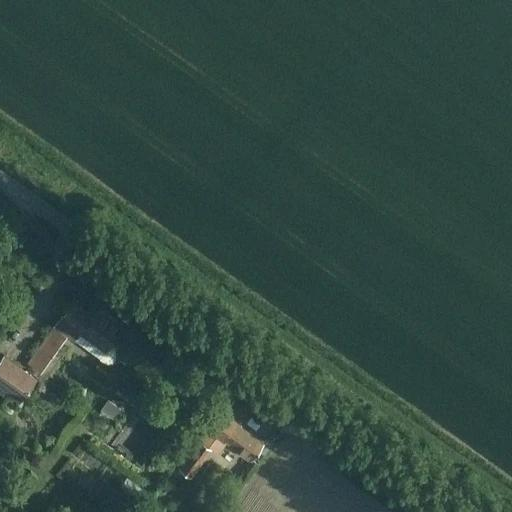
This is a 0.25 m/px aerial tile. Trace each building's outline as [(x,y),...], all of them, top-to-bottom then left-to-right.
[(71,301),(27,363),(42,373),(67,337),(75,343),(81,334),(106,352),(101,360),(105,362),(110,363),(114,362),(123,349),(122,342),(116,338),(124,326),(98,308),(92,317),(71,301)] [(3,357),(0,361),(0,388),(19,403),(36,381),(3,357)] [(226,441),(250,459),(263,442),(233,420),(240,410),(226,400),(218,410),(219,411),(178,466),(191,475),(211,448),(217,453),(226,441)] [(107,401),(101,410),(111,417),(117,408),(107,401)] [(117,479),(130,486),(136,473),(123,467),(117,479)]
